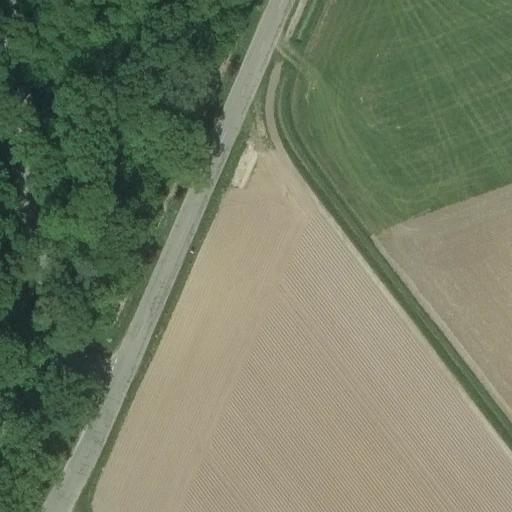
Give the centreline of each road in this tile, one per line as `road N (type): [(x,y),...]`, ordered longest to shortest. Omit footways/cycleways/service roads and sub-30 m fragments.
road 1 (unclassified): [(114,391),(62,364),(50,337),(6,0)]
road 2 (tertiary): [(114,391),(281,0)]
road 3 (tertiary): [(52,511),(114,391)]
